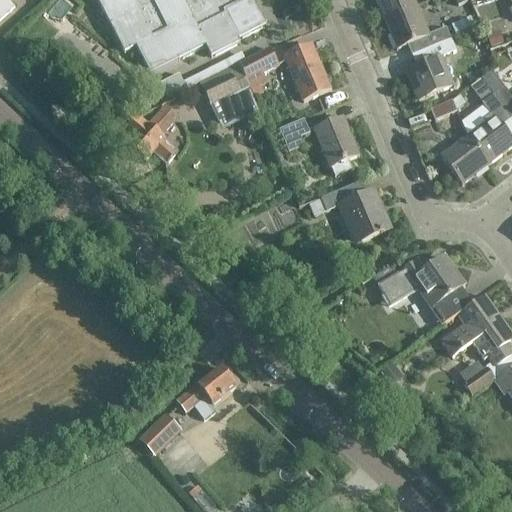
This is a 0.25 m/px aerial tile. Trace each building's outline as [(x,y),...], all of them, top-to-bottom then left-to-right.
[(0,0),(0,20),(12,10),(3,0),(0,0)] [(235,43),(264,28),(249,0),(93,0),(122,56),(135,49),(148,77),(204,49),(209,60),(237,46),(235,43)] [(371,0),(382,24),(415,10),(410,0),(371,0)] [(462,0),(451,0),(456,9),(465,4),(462,0)] [(511,0),(498,0),(500,3),(506,1),(511,17),(511,0)] [(405,49),(410,60),(439,47),(435,35),(427,38),(415,10),(382,24),(394,53),(405,49)] [(467,21),(450,29),(455,41),(472,33),(467,21)] [(497,34),(486,38),(490,49),(501,46),(497,34)] [(439,47),(410,60),(414,70),(403,75),(416,105),(451,90),(438,61),(444,58),(439,47)] [(301,106),(329,94),(309,48),(281,60),(301,106)] [(269,54),(239,70),(250,95),(266,87),(262,79),(278,71),(269,54)] [(178,76),(159,86),(167,101),(186,91),(178,76)] [(481,85),(509,122),(511,119),(511,104),(491,77),(481,85)] [(242,105),(229,79),(200,93),(208,109),(217,105),(222,115),(242,105)] [(466,140),(486,168),(511,148),(511,145),(499,129),(509,122),(481,85),(469,93),(488,118),(481,124),(484,127),(466,140)] [(432,125),(454,116),(450,105),(428,114),(432,125)] [(127,152),(143,167),(151,158),(164,170),(176,156),(159,141),(177,121),(164,110),(146,129),(137,121),(122,137),(132,146),(127,152)] [(279,132),(288,155),(304,148),(300,139),(309,136),(303,122),(279,132)] [(357,159),(341,122),(312,134),(328,171),(330,170),(334,179),(350,172),(347,163),(357,159)] [(486,168),(466,140),(439,161),(460,189),(486,168)] [(353,248),(388,233),(372,195),(363,199),(357,186),(319,203),(308,208),(313,220),(324,215),(337,210),(353,248)] [(441,329),(455,319),(470,308),(459,292),(462,289),(442,261),(423,274),(416,264),(380,289),(393,308),(418,291),(432,311),(429,312),(441,329)] [(470,308),(455,319),(462,328),(438,345),(450,361),(470,347),(481,364),(485,361),(492,371),(511,357),(511,355),(506,347),(511,342),(511,341),(482,299),(470,308)] [(211,410),(235,392),(219,370),(175,405),(185,417),(192,411),(202,423),(214,414),(211,410)] [(511,370),(492,385),(501,397),(505,394),(511,403),(511,370)] [(483,371),(461,387),(470,399),(492,384),(483,371)] [(179,435),(163,419),(139,443),(154,459),(179,435)]
